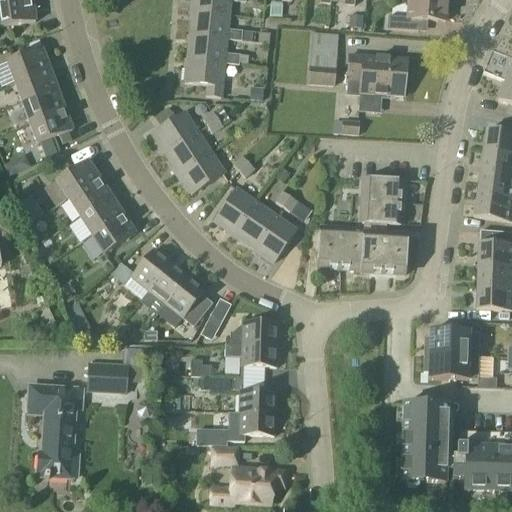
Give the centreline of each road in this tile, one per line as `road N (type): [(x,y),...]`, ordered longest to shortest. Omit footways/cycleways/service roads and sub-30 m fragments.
road 1 (residential): [(314,318),(228,274),(169,219),(111,131),(68,0)]
road 2 (residential): [(399,309),(427,287),(456,98),(503,0)]
road 3 (residential): [(399,309),(399,397),(511,400)]
road 4 (residential): [(323,511),(314,318)]
